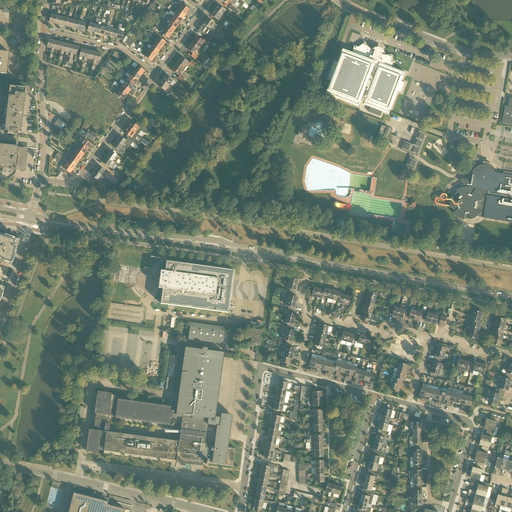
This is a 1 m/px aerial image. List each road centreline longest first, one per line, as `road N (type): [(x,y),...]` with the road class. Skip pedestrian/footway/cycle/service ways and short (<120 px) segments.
road 1 (unclassified): [(511,57),(464,52),(338,0)]
road 2 (tertiary): [(507,296),(330,265)]
road 3 (residential): [(243,489),(81,465),(77,479)]
road 4 (tertiary): [(330,265),(159,237)]
road 5 (tertiary): [(159,237),(330,265)]
road 6 (residential): [(40,180),(74,183),(156,73)]
road 7 (residential): [(298,376),(260,368),(243,489)]
road 8 (residential): [(40,180),(42,29)]
road 9 (residential): [(202,511),(77,479)]
road 10 (residential): [(450,506),(471,427),(428,410)]
road 11 (residential): [(42,29),(124,50),(156,73)]
